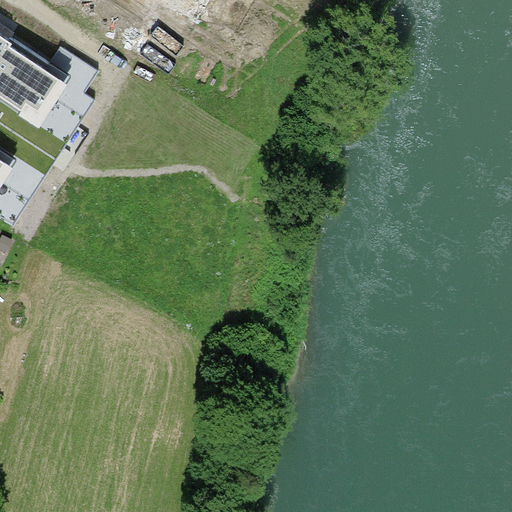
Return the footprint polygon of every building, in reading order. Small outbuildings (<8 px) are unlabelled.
[(134,0),(42,0),(108,41),(134,0)] [(183,0),(180,5),(198,18),(211,0),(183,0)] [(165,29),(185,40),(197,20),(177,8),(165,29)] [(66,65),(0,21),(0,93),(33,116),(66,65)] [(0,171),(14,150),(0,141),(0,171)]
